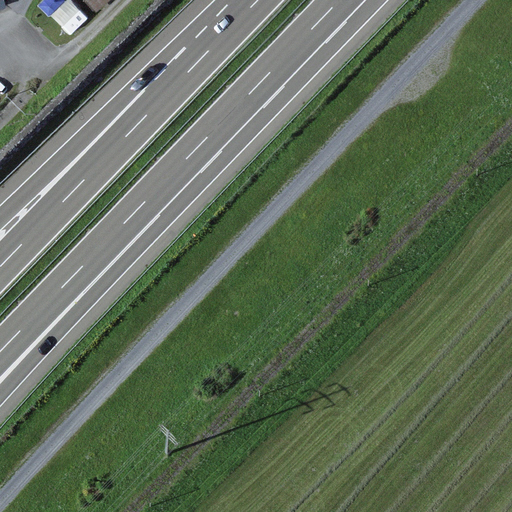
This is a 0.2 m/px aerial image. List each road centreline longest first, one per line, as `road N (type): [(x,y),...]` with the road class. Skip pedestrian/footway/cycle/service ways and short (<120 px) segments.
road 1 (track): [(476,0),(0,506)]
road 2 (motorway): [(148,197),(340,0)]
road 3 (motorway): [(0,407),(139,244),(148,197)]
road 4 (motorway): [(180,78),(0,266)]
road 5 (motorway): [(180,78),(106,119),(0,222)]
road 6 (motorway): [(0,351),(148,197)]
